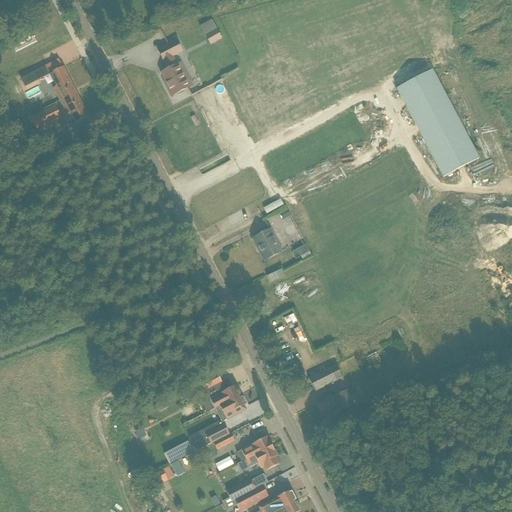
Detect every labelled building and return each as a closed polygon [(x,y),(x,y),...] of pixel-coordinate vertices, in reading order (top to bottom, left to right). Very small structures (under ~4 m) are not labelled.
[(398,0),(376,0),(219,70),(249,139),(429,59),(420,38),(506,0),(404,0),(399,2),(398,0)] [(211,20),(200,27),(205,36),(208,35),(213,44),(221,39),(216,30),(211,20)] [(452,59),(508,181),(511,179),(511,27),(509,21),(496,27),(501,37),(452,59)] [(157,50),(163,62),(164,61),(168,69),(160,73),(167,86),(165,87),(170,97),(176,94),(177,96),(180,95),(182,94),(184,92),(183,91),(188,88),(187,88),(181,77),(184,75),(179,66),(177,67),(172,57),(182,52),(176,41),(157,50)] [(0,52),(0,66),(11,62),(5,50),(0,52)] [(59,60),(21,79),(25,87),(49,75),(55,87),(53,89),(67,116),(70,114),(75,124),(79,122),(88,118),(63,68),(59,60)] [(396,89),(443,178),(478,159),(432,71),(396,89)] [(54,107),(38,115),(44,126),(60,118),(54,107)] [(10,124),(4,111),(0,113),(0,127),(1,129),(10,124)] [(194,116),(190,118),(194,126),(199,124),(194,116)] [(301,234),(409,184),(394,153),(287,203),(301,234)] [(313,258),(331,295),(439,242),(421,205),(313,258)] [(261,252),(259,253),(264,261),(272,257),(281,252),(270,230),(261,235),(252,239),(257,248),(258,247),(261,252)] [(305,245),(298,249),(302,256),(309,252),(305,245)] [(302,256),(300,257),(302,260),(311,256),(309,252),(302,256)] [(365,357),(370,368),(381,362),(376,352),(365,357)] [(308,379),(315,392),(342,378),(335,365),(308,379)] [(208,401),(199,406),(204,415),(214,409),(240,395),(235,386),(225,392),(220,383),(221,382),(221,383),(221,382),(217,374),(217,375),(201,383),(204,390),(203,391),(208,401)] [(316,404),(323,417),(329,414),(331,416),(360,401),(356,394),(350,397),(347,391),(332,399),(331,396),(316,404)] [(240,395),(214,409),(221,423),(246,410),(243,406),(245,405),(240,396),(240,395)] [(166,401),(155,406),(156,408),(158,412),(169,407),(166,402),(166,401)] [(203,430),(189,438),(196,452),(213,443),(226,436),(229,435),(223,424),(205,433),(203,430)] [(142,428),(135,431),(138,436),(145,433),(142,428)] [(226,436),(213,443),(217,451),(234,442),(230,434),(229,434),(229,435),(226,436)] [(241,463),(245,461),(271,447),(267,437),(236,453),(241,463)] [(186,441),(164,453),(170,464),(192,452),(186,441)] [(278,465),(275,458),(277,457),(271,447),(245,461),(249,468),(258,463),(261,469),(264,467),(266,471),(278,465)] [(157,484),(172,478),(168,467),(152,474),(157,484)] [(231,502),(235,500),(255,490),(250,480),(226,493),(229,498),(231,502)] [(235,500),(231,502),(229,498),(222,502),(227,510),(237,505),(241,511),(267,497),(261,486),(255,490),(235,500)] [(263,509),(257,511),(275,511),(296,502),(291,493),(284,496),(283,494),(276,498),(277,500),(262,507),(263,509)] [(216,496),(211,499),(215,507),(220,504),(216,496)] [(299,511),(301,511),(296,502),(275,511),(299,511)]
